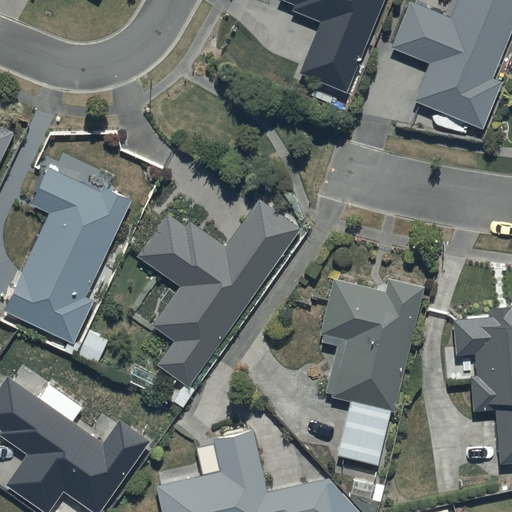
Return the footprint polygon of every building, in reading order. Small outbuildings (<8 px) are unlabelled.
[(282,0),(293,4),(291,9),(319,21),(299,72),(346,91),(381,0),(282,0)] [(511,0),(456,0),(449,17),(410,0),(391,46),(428,62),(413,98),(483,127),(502,80),(490,75),(508,33),(511,34),(511,0)] [(0,155),(11,131),(0,125),(0,155)] [(47,211),(4,308),(74,340),(93,297),(86,294),(130,197),(102,185),(100,188),(48,165),(31,204),(47,211)] [(189,387),(299,226),(257,197),(225,244),(190,220),(186,226),(166,212),(136,255),(179,285),(152,326),(173,340),(156,365),(189,387)] [(394,409),(422,285),(387,277),(384,288),(333,276),(320,335),(323,336),(322,341),(335,344),(324,390),(333,392),(332,395),(349,399),(336,454),(378,464),(391,408),(394,409)] [(498,462),(511,460),(511,303),(491,305),(492,314),(452,317),(455,354),(474,352),(475,374),(470,374),(473,410),(494,408),(498,462)] [(93,511),(97,511),(148,439),(118,419),(102,441),(7,375),(0,384),(0,429),(0,430),(0,434),(1,436),(0,437),(0,449),(15,460),(23,450),(28,453),(6,485),(45,511),(48,511),(63,491),(93,511)] [(262,494),(249,434),(218,441),(225,473),(158,488),(163,511),(354,511),(325,481),(262,494)]
